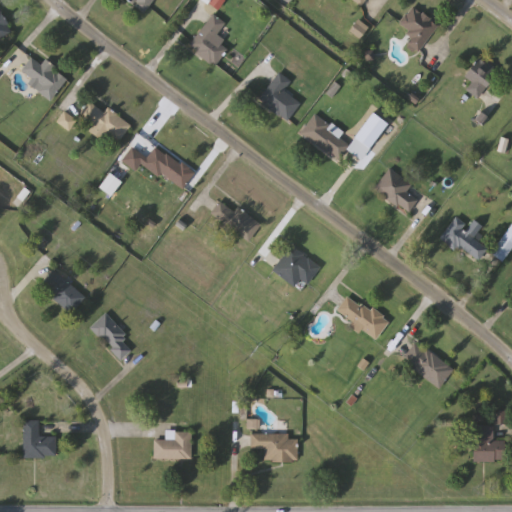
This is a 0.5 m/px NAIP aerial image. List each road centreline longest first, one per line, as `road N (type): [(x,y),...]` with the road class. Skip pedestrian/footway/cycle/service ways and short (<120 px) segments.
road 1 (residential): [(54,0),(511,363)]
road 2 (residential): [(110,511),(106,429),(96,405),(0,309)]
road 3 (tertiary): [(34,511),(233,511)]
